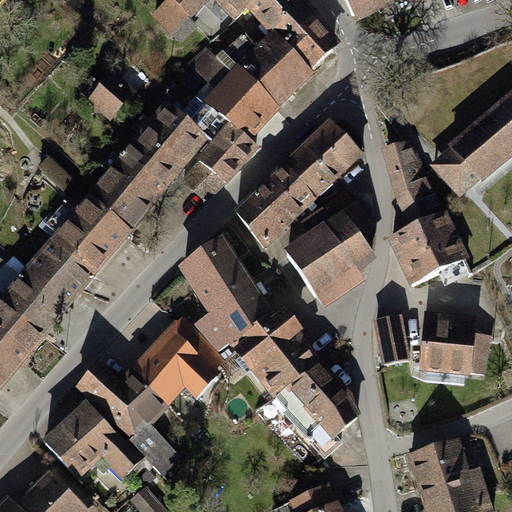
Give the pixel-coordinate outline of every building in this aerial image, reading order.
[(173,0),(158,17),(183,42),(197,28),(189,20),(209,0),(173,0)] [(215,0),(237,21),(250,9),(259,0),(215,0)] [(259,0),(250,9),(277,37),(286,46),(315,19),(317,17),(299,0),(259,0)] [(403,0),(346,0),(354,17),(382,10),(403,0)] [(315,19),(286,46),(311,74),(336,51),(315,19)] [(242,72),(277,109),(314,76),(311,74),(286,46),(277,37),(260,54),(248,39),(220,62),(237,79),(242,72)] [(217,146),(201,164),(227,184),(257,150),(245,140),(277,109),(242,72),(237,79),(220,62),(207,50),(192,66),(224,93),(193,126),(209,138),(217,146)] [(114,121),(136,95),(115,77),(92,102),(114,121)] [(455,152),(436,169),(462,198),(481,180),(483,183),(511,158),(511,100),(453,150),(455,152)] [(166,189),(209,138),(193,126),(171,108),(127,159),(166,189)] [(288,165),(300,181),(347,138),(332,122),(288,165)] [(363,155),(347,138),(300,181),(315,201),(337,181),(336,180),(363,155)] [(403,204),(416,229),(446,216),(411,144),(388,153),(403,204)] [(68,193),(78,181),(51,159),(41,170),(68,193)] [(131,233),(166,189),(127,159),(93,201),(131,233)] [(227,184),(201,164),(185,183),(209,202),(227,184)] [(300,181),(288,165),(239,214),(265,249),(308,208),(313,214),(318,209),(313,203),(315,201),(300,181)] [(346,191),(325,208),(334,219),(355,202),(346,191)] [(131,233),(93,201),(44,258),(83,290),(131,233)] [(358,203),(345,215),(347,220),(334,229),(329,232),(357,272),(373,261),(372,256),(365,244),(375,228),(358,203)] [(315,241),(329,232),(334,229),(325,214),(307,228),(315,241)] [(392,240),(415,288),(469,261),(446,216),(416,229),(392,240)] [(318,298),(357,272),(329,232),(315,241),(289,258),(318,298)] [(272,319),(224,244),(186,270),(216,316),(198,327),(221,354),(234,344),(237,348),(272,319)] [(46,336),(83,290),(44,258),(25,281),(5,265),(0,272),(0,289),(11,298),(7,304),(46,336)] [(0,390),(46,336),(7,304),(0,312),(0,390)] [(279,312),(272,319),(237,348),(278,400),(321,365),(279,312)] [(411,363),(402,319),(378,324),(387,368),(411,363)] [(186,320),(134,376),(167,408),(186,384),(199,399),(218,377),(213,374),(224,363),(186,320)] [(476,331),(428,326),(424,371),(485,376),(494,339),(476,338),(476,331)] [(344,391),(321,365),(278,400),(291,413),(287,416),(300,431),(344,391)] [(101,370),(80,391),(131,440),(133,438),(135,441),(135,448),(148,459),(153,465),(163,474),(179,459),(169,449),(170,448),(149,427),(167,408),(134,376),(121,391),(101,370)] [(352,399),(344,391),(300,431),(327,459),(342,445),(337,439),(359,419),(352,399)] [(90,409),(70,427),(101,461),(96,465),(106,475),(113,469),(125,481),(148,459),(135,448),(135,441),(127,449),(121,443),(122,441),(90,409)] [(80,480),(96,465),(101,461),(70,427),(48,446),(80,480)] [(422,491),(470,476),(465,461),(471,459),(467,449),(462,451),(460,445),(413,460),(422,491)] [(93,504),(61,468),(16,511),(88,511),(89,511),(87,510),(93,504)] [(470,476),(422,491),(428,511),(494,511),(481,472),(470,476)] [(176,511),(153,485),(136,500),(145,511),(176,511)] [(339,511),(329,488),(277,511),(339,511)]
